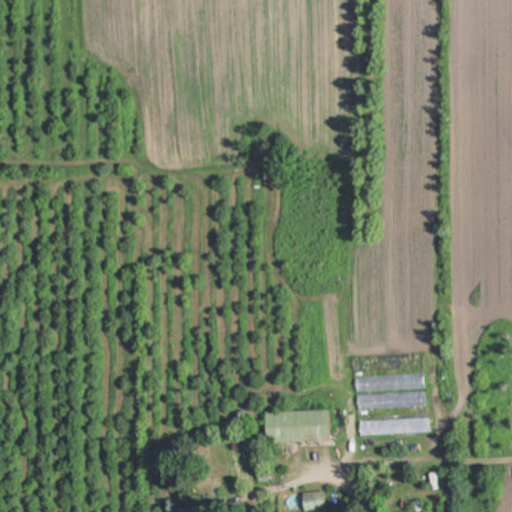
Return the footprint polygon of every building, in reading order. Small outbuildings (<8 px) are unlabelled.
[(310,389),(319,389),(318,323),(309,323),(310,389)] [(422,374),(352,375),(353,391),(423,389),(422,374)] [(424,407),(423,392),(354,393),(354,408),(424,407)] [(260,411),(261,442),(323,440),(322,410),(260,411)] [(428,435),(427,413),(356,416),(357,438),(428,435)] [(300,509),(309,508),(309,499),(318,499),(318,493),(299,493),(300,509)]
